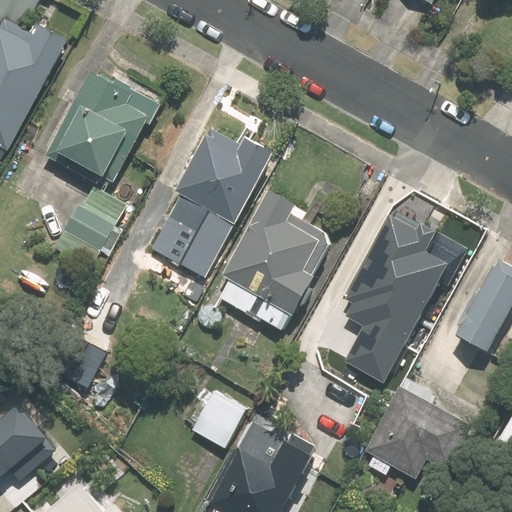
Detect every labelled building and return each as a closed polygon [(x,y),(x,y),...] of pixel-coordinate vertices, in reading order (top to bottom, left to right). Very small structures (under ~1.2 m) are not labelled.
[(33,33),(4,17),(0,23),(0,133),(8,138),(64,37),(39,24),(33,33)] [(93,72),(47,156),(105,189),(110,180),(113,182),(146,122),(149,123),(160,105),(133,90),(134,87),(117,77),(114,83),(93,72)] [(209,127),(174,189),(191,199),(182,215),(209,230),(193,258),(207,265),(270,151),(242,135),(238,143),(209,127)] [(0,172),(13,150),(0,142),(0,172)] [(58,249),(91,267),(126,205),(95,188),(84,208),(81,206),(58,249)] [(295,314),(317,276),(314,274),(329,246),(327,234),(292,215),(297,205),(272,191),(226,275),(234,279),(224,298),(251,314),(262,295),(269,299),(259,316),(283,329),(292,312),(295,314)] [(423,230),(394,217),(348,299),(356,304),(349,316),(367,327),(346,362),(387,383),(454,265),(431,253),(442,233),(425,224),(423,230)] [(511,267),(498,260),(495,267),(492,266),(455,332),(486,349),(511,301),(511,267)] [(84,281),(66,269),(55,288),(73,299),(84,281)] [(196,297),(205,280),(188,271),(179,287),(196,297)] [(107,352),(77,336),(58,371),(87,387),(107,352)] [(474,427),(403,388),(368,453),(418,480),(429,460),(450,472),(474,427)] [(214,390),(192,429),(223,446),(245,408),(214,390)] [(365,416),(335,398),(316,429),(346,447),(365,416)] [(56,449),(17,403),(0,417),(0,473),(7,468),(18,480),(56,449)] [(511,412),(489,451),(511,464),(511,412)] [(214,508),(211,511),(284,511),(309,468),(311,469),(322,449),(261,415),(240,453),(237,451),(208,505),(214,508)] [(121,511),(99,485),(87,495),(76,482),(40,511),(121,511)]
